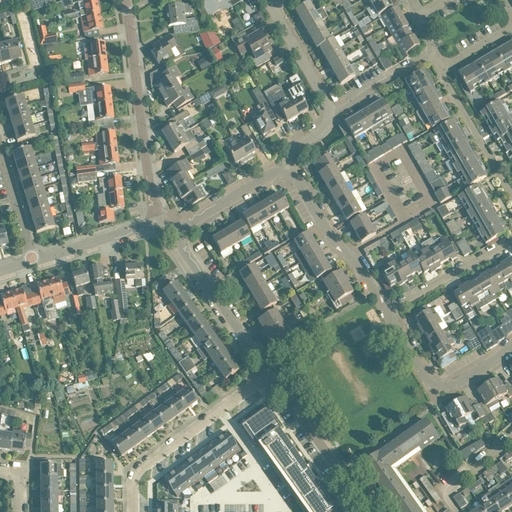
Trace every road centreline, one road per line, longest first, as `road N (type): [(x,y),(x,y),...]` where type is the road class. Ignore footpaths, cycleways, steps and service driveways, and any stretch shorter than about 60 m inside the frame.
road 1 (residential): [(159,221),(125,0)]
road 2 (residential): [(278,373),(141,468),(133,479),(135,511)]
road 3 (residential): [(511,343),(463,381),(439,385),(386,310)]
road 4 (residential): [(386,310),(352,252),(334,242),(292,167)]
road 5 (residential): [(382,511),(278,373)]
road 6 (residential): [(278,373),(178,233)]
road 7 (residential): [(511,196),(440,66)]
road 8 (residential): [(386,310),(511,238)]
road 9 (residential): [(31,262),(159,221)]
road 10 (residential): [(178,233),(292,167)]
road 11 (residential): [(328,113),(265,0)]
road 12 (residential): [(328,113),(434,52)]
